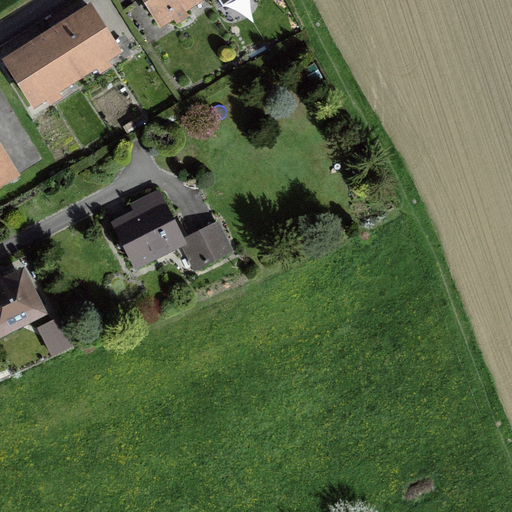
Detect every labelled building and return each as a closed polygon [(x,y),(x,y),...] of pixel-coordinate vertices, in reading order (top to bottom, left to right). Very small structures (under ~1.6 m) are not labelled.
[(144,0),(159,23),(195,0),(218,0),(222,7),(232,0),(144,0)] [(6,62),(33,104),(117,50),(91,9),(6,62)] [(0,185),(17,175),(0,147),(0,185)] [(114,225),(134,265),(183,241),(159,194),(136,206),(139,212),(114,225)] [(215,223),(193,234),(208,263),(230,252),(215,223)] [(0,330),(38,311),(21,276),(7,283),(3,275),(0,276),(0,330)]
